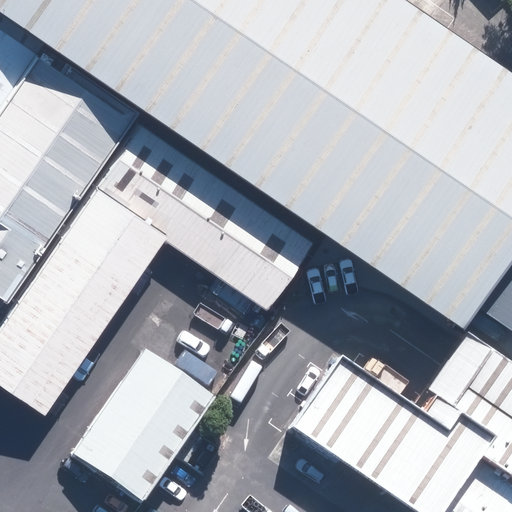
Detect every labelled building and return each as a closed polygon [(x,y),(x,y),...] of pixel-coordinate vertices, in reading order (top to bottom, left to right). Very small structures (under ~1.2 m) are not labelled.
[(511,68),(412,0),(0,0),(0,12),(464,329),(479,307),(511,330),(511,68)] [(0,109),(40,51),(0,23),(0,109)] [(0,109),(0,303),(5,307),(137,117),(40,51),(0,109)] [(309,235),(137,117),(5,307),(0,314),(0,395),(42,423),(159,253),(252,317),(309,235)] [(343,357),(294,429),(415,511),(511,511),(511,361),(467,331),(416,407),(343,357)] [(139,511),(209,411),(131,358),(58,463),(129,511),(139,511)]
